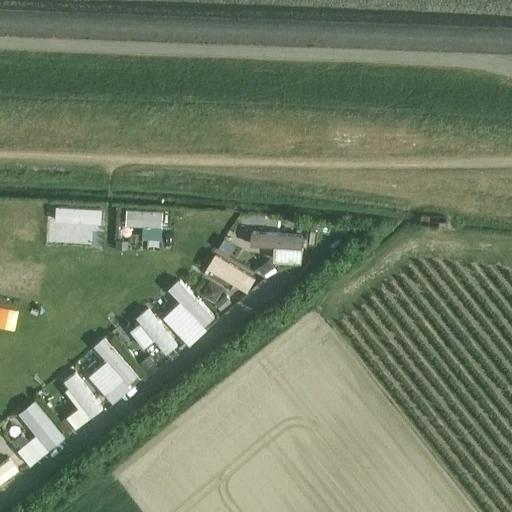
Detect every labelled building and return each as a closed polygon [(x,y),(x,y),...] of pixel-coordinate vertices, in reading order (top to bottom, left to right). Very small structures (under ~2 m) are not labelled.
[(1,193),(0,200),(0,208),(36,215),(39,199),(1,193)] [(256,235),(280,236),(279,251),(308,253),(310,222),(257,220),(256,235)] [(220,244),(213,261),(256,279),(263,262),(220,244)] [(202,302),(209,294),(183,268),(174,278),(187,291),(170,308),(198,336),(217,317),(202,302)] [(205,280),(226,303),(238,293),(217,270),(205,280)] [(170,347),(184,337),(157,297),(143,306),(170,347)] [(98,336),(101,354),(121,350),(118,332),(98,336)] [(120,357),(107,371),(124,386),(137,373),(120,357)] [(98,408),(111,397),(80,360),(67,371),(98,408)] [(27,401),(54,442),(73,430),(46,389),(27,401)]
